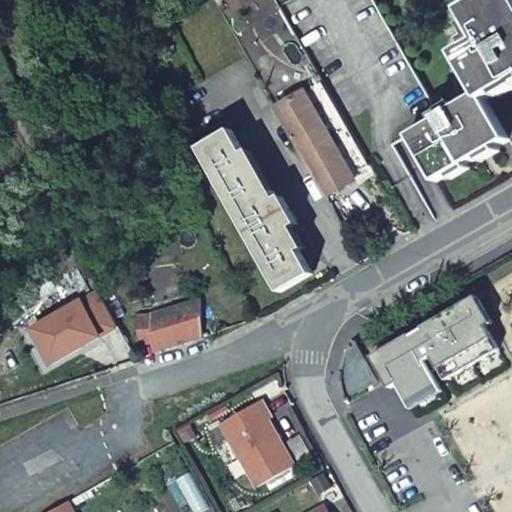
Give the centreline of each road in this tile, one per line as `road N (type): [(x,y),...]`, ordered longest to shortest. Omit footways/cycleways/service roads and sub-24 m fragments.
road 1 (residential): [(511,209),(270,337)]
road 2 (residential): [(270,337),(371,511)]
road 3 (residential): [(270,337),(102,384)]
